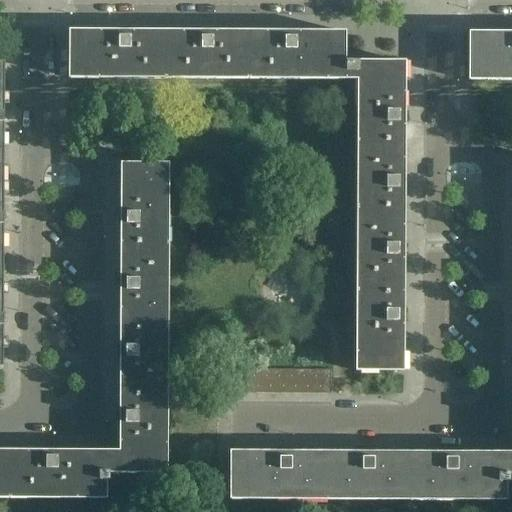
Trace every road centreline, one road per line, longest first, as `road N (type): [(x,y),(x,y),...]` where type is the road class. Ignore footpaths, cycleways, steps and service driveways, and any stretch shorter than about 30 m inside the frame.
road 1 (residential): [(89,422),(91,165),(73,148),(31,148)]
road 2 (residential): [(491,421),(493,168),(475,148),(436,148)]
road 3 (residential): [(30,421),(31,148)]
road 4 (residential): [(433,420),(436,148)]
road 5 (residential): [(433,420),(237,419)]
road 6 (residential): [(31,148),(35,0)]
road 7 (residential): [(436,148),(437,0)]
